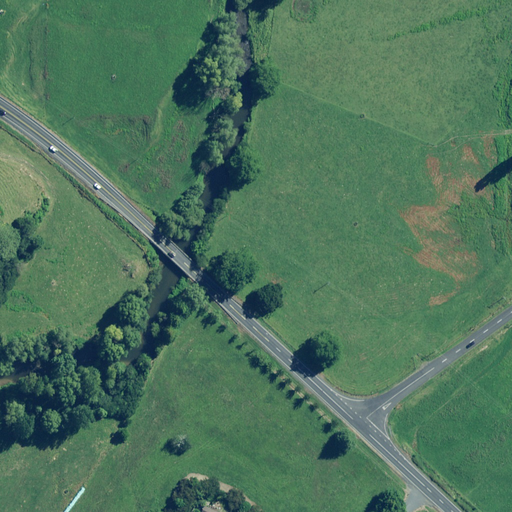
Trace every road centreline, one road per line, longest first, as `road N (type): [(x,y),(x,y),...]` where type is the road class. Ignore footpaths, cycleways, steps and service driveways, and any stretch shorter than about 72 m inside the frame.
road 1 (primary): [(358,426),(91,179),(0,108)]
road 2 (unclassified): [(511,313),(358,426)]
road 3 (primary): [(452,511),(358,426)]
